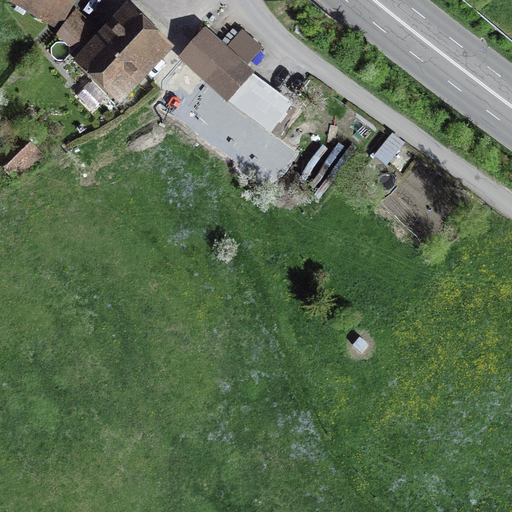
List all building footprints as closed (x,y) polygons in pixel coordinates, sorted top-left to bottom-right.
[(18,0),(55,22),(67,0),(18,0)] [(59,33),(118,90),(160,48),(128,17),(106,39),(77,11),(59,33)] [(227,55),(242,68),(259,50),(244,36),(227,55)] [(185,56),(220,86),(237,66),(202,37),(185,56)] [(225,98),(270,132),(290,105),(245,71),(225,98)] [(0,151),(0,164),(13,178),(39,154),(10,122),(0,131),(0,147),(2,150),(0,151)] [(392,135),(375,154),(385,163),(402,143),(392,135)]
